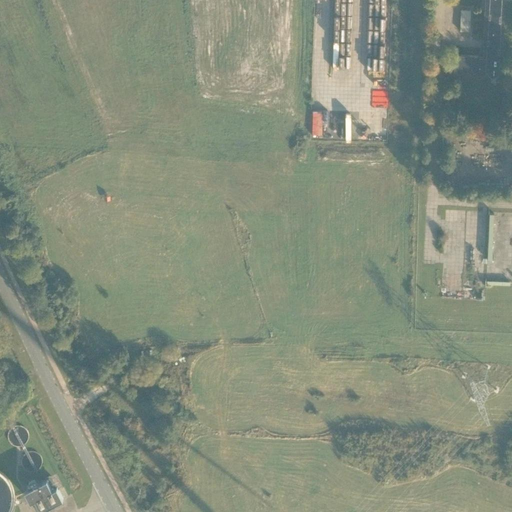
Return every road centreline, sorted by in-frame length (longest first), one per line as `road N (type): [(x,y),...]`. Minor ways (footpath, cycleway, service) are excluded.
road 1 (unclassified): [(116,511),(0,272)]
road 2 (unknown): [(434,51),(429,194),(511,200)]
